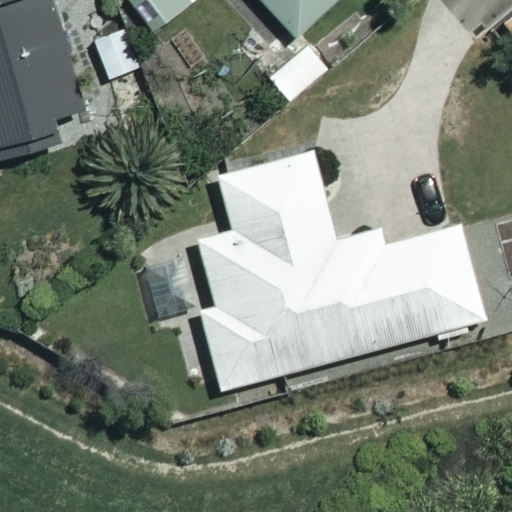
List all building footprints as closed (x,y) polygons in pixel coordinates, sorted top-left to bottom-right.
[(0,0),(0,151),(4,164),(54,148),(45,117),(76,108),(42,0),(0,0)] [(181,0),(125,0),(147,29),(184,4),(181,0)] [(246,0),(282,43),(333,0),(246,0)] [(511,13),(492,31),(511,54),(511,13)] [(214,387),(427,332),(429,339),(467,329),(465,322),(479,318),(454,223),(378,243),(373,227),(329,239),(305,149),(212,174),(226,227),(192,236),(209,304),(193,308),(214,387)]
